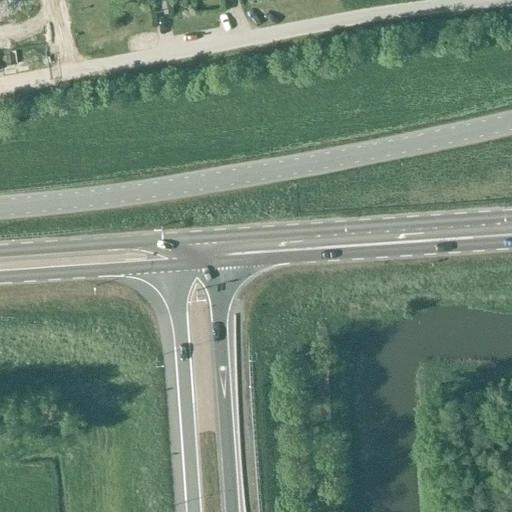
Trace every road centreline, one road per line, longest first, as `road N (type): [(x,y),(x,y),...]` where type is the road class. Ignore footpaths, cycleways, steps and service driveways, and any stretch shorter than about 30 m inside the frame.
road 1 (unclassified): [(0,207),(160,188),(511,124)]
road 2 (primary): [(216,255),(511,233)]
road 3 (motorway): [(232,511),(216,255)]
road 4 (motorway): [(175,259),(194,511)]
road 5 (primary): [(0,270),(175,259)]
